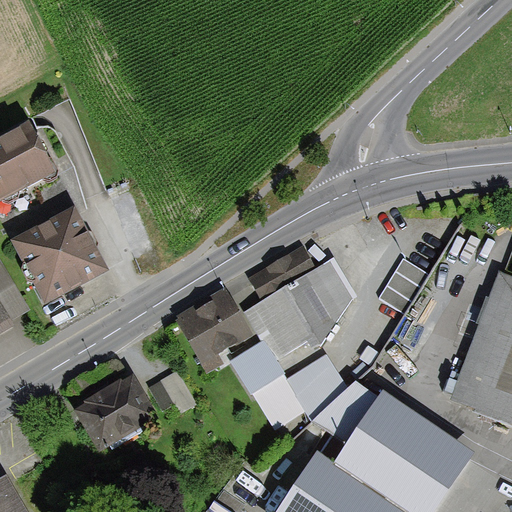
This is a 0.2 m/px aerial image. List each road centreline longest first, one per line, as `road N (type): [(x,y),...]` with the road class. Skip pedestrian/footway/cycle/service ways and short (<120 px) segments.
road 1 (secondary): [(367,185),(293,218),(0,400)]
road 2 (tertiary): [(497,0),(374,121),(364,143),(367,185)]
road 3 (unknown): [(147,310),(61,123),(44,115)]
road 4 (secondary): [(511,162),(367,185)]
